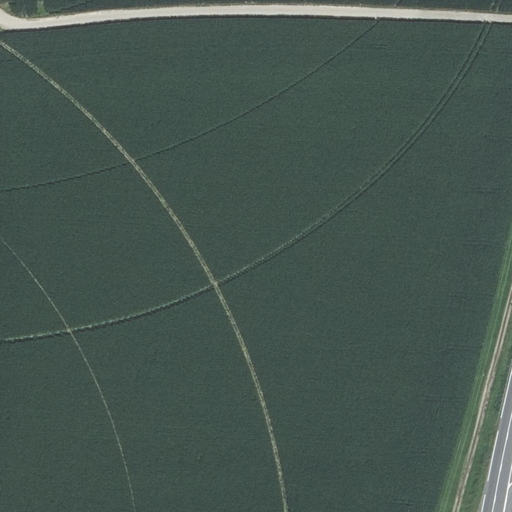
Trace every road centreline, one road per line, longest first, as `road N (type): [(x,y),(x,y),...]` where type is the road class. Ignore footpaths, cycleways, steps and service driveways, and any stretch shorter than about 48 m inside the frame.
road 1 (track): [(511,20),(261,12),(10,25),(0,19)]
road 2 (track): [(456,511),(511,298)]
